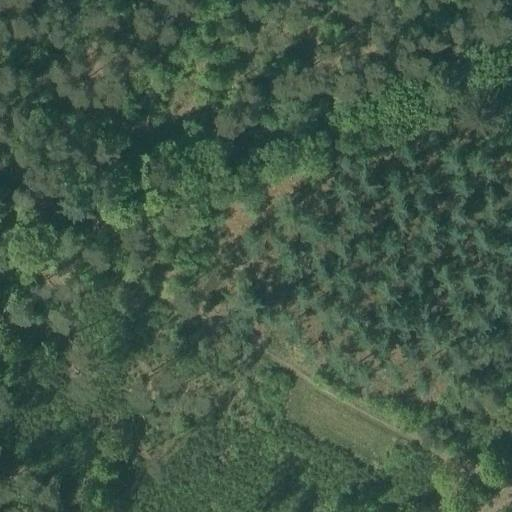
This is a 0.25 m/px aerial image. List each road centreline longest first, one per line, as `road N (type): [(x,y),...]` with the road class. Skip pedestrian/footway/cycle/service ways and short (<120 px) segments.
road 1 (track): [(0,228),(511,58)]
road 2 (track): [(0,204),(422,447)]
